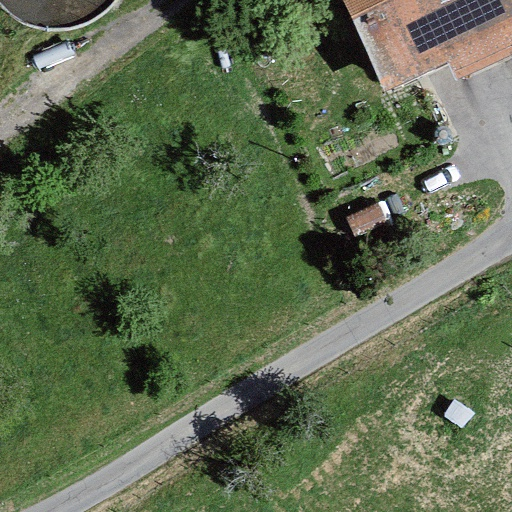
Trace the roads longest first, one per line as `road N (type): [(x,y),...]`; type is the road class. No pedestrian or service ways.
road 1 (residential): [(65,511),(511,250)]
road 2 (track): [(0,128),(160,0)]
